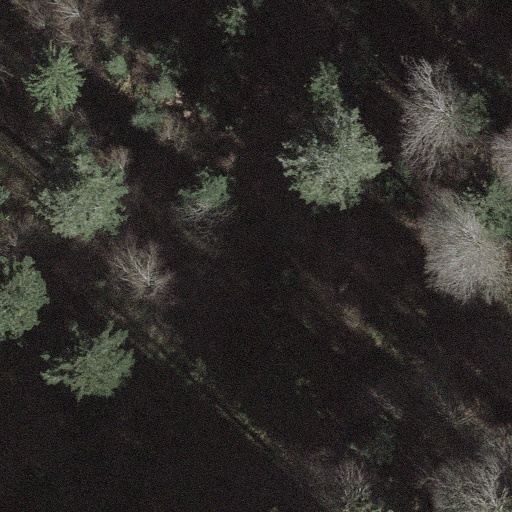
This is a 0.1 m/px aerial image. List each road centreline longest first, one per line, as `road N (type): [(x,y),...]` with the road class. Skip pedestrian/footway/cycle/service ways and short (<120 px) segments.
road 1 (track): [(50,511),(180,422),(263,322),(279,227),(276,70),(289,0)]
road 2 (track): [(180,422),(377,373),(511,397)]
